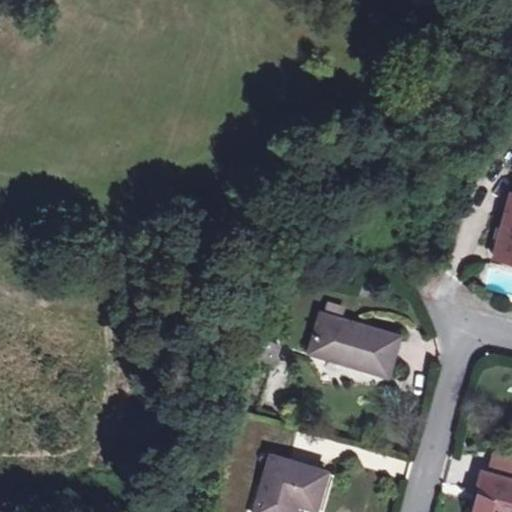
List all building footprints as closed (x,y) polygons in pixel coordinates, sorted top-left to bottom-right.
[(511,261),(511,202),(497,258),(511,261)] [(359,264),(339,259),(334,278),(354,283),(359,264)] [(399,338),(322,316),(312,351),(326,355),(326,357),(389,375),(399,338)] [(328,474),(274,458),(258,511),(297,511),(299,505),(319,510),(328,474)] [(511,511),(511,480),(485,474),(475,511),(511,511)]
